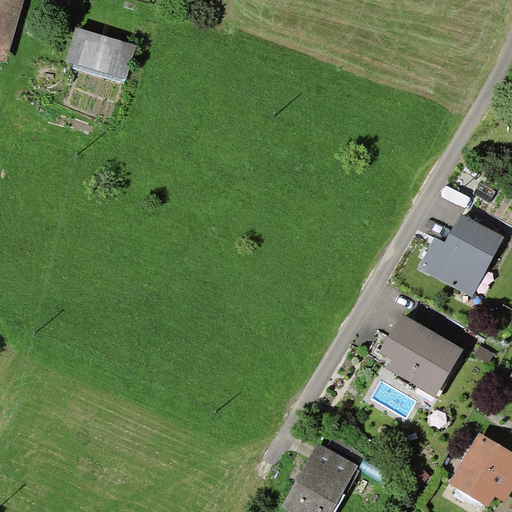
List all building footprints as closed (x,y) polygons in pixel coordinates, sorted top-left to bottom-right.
[(0,0),(0,36),(10,0),(0,0)] [(66,62),(123,79),(131,49),(74,33),(66,62)] [(498,241),(458,220),(441,252),(430,246),(419,268),(465,292),(479,266),(484,269),(498,241)] [(437,387),(457,352),(401,319),(381,354),(394,362),(389,370),(419,388),(424,380),(437,387)] [(491,493),(500,499),(511,479),(511,473),(505,470),(511,459),(479,439),(452,484),(484,504),(491,493)] [(322,511),(348,468),(316,450),(284,507),(292,511),(322,511)]
